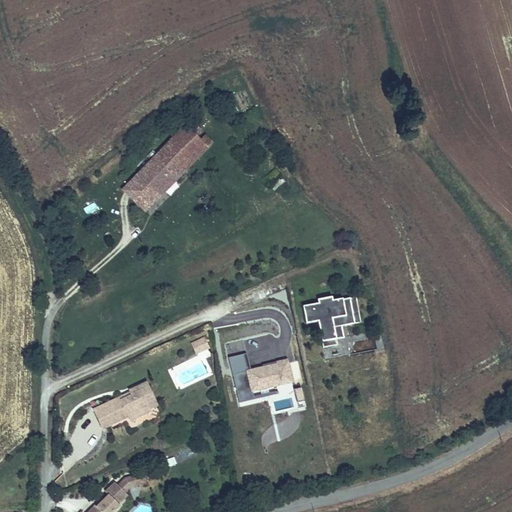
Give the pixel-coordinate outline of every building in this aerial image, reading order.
[(186,127),(137,174),(162,199),(209,150),(186,127)] [(162,199),(137,174),(121,191),(146,216),(162,199)] [(338,348),(334,330),(356,326),(354,317),(350,300),(333,304),(332,299),(318,301),(318,306),(303,309),(306,327),(318,325),(323,351),(338,348)] [(194,355),(209,351),(205,337),(190,342),(194,355)] [(247,354),(229,357),(240,409),(267,401),(272,416),(306,409),(301,388),(294,389),(287,360),(250,371),(247,354)] [(151,411),(159,408),(147,383),(129,391),(130,393),(92,410),(103,433),(128,420),(130,425),(152,414),(151,411)] [(140,475),(125,478),(118,485),(126,493),(131,489),(140,488),(140,475)] [(126,493),(118,485),(113,490),(108,496),(96,507),(94,507),(90,510),(88,511),(81,511),(82,511),(81,511),(117,511),(121,508),(119,506),(129,497),(126,493)]
